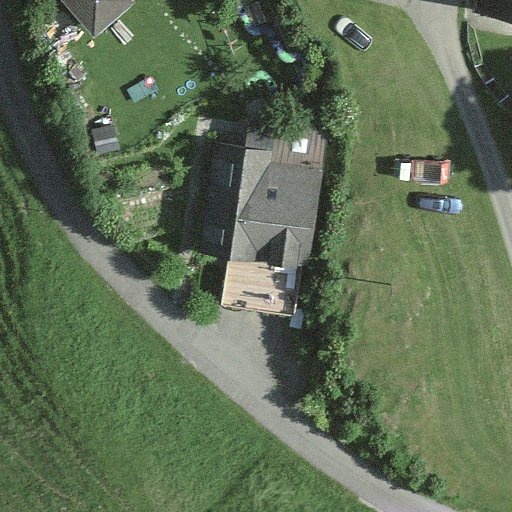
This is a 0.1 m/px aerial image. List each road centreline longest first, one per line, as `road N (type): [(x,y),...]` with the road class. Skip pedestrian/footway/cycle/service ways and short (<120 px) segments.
road 1 (unclassified): [(440,511),(293,420),(192,337),(101,245),(52,175),(7,79),(0,39)]
road 2 (unclassified): [(511,239),(439,29),(440,0)]
